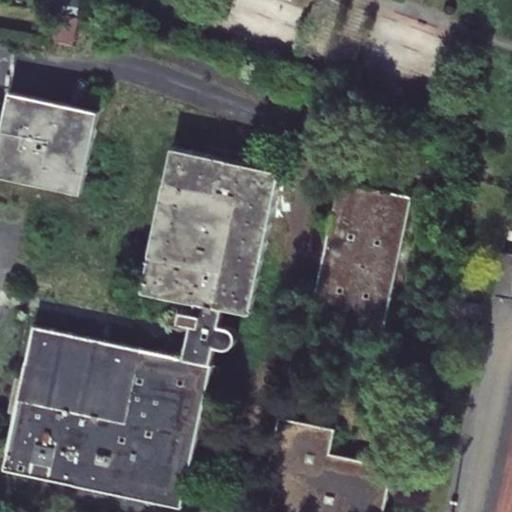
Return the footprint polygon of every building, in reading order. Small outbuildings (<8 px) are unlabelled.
[(75,44),(80,16),(59,12),(54,40),(75,44)] [(106,109),(17,90),(0,167),(89,187),(106,109)] [(167,296),(199,151),(181,147),(149,291),(167,296)] [(228,325),(232,309),(259,315),(290,171),(199,151),(167,296),(202,303),(200,313),(188,310),(185,323),(198,325),(197,330),(246,341),(246,338),(246,335),(244,331),(242,329),(239,328),(228,325)] [(421,199),(349,184),(316,335),(389,351),(421,199)] [(511,255),(503,297),(511,298),(511,255)] [(157,339),(161,323),(17,292),(19,283),(0,278),(0,313),(12,316),(14,308),(157,339)] [(182,354),(187,328),(161,323),(157,339),(163,340),(161,350),(182,354)] [(123,494),(154,349),(41,325),(10,470),(123,494)] [(161,350),(154,349),(123,494),(188,508),(224,348),(229,349),(232,350),(237,350),(242,348),(245,343),(246,341),(197,330),(191,357),(182,354),(161,350)] [(342,432),(285,420),(273,475),(282,476),(274,511),(389,511),(398,470),(337,457),(342,432)]
